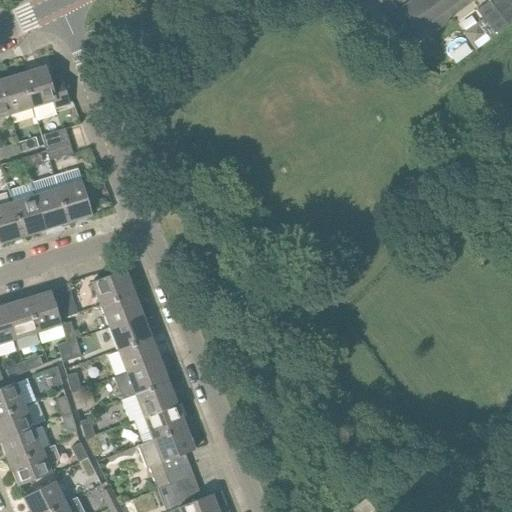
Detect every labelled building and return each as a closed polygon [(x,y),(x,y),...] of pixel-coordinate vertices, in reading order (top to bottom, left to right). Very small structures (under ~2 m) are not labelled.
[(409,0),(397,9),(421,43),(472,6),(467,0),(409,0)] [(476,10),(494,35),(507,26),(489,0),(476,10)] [(482,19),(462,33),(474,50),(494,35),(482,19)] [(54,109),(69,104),(61,77),(49,81),(45,67),(22,74),(32,109),(35,116),(43,114),(41,106),(52,103),(54,109)] [(0,85),(9,116),(32,109),(22,74),(0,81),(0,85)] [(0,118),(9,116),(0,85),(0,118)] [(45,150),(69,143),(65,130),(62,130),(60,123),(44,128),(47,135),(41,137),(45,150)] [(22,153),(38,148),(35,139),(19,144),(22,153)] [(48,162),(72,154),(69,143),(45,150),(48,162)] [(0,159),(22,153),(19,144),(0,149),(0,159)] [(26,169),(42,163),(40,154),(23,159),(26,169)] [(8,174),(26,169),(23,159),(6,165),(8,174)] [(58,190),(68,224),(91,217),(81,182),(58,190)] [(45,231),(68,224),(58,190),(34,197),(45,231)] [(22,238),(45,231),(34,197),(11,204),(22,238)] [(0,244),(22,238),(11,204),(0,207),(0,244)] [(99,306),(133,293),(124,271),(91,284),(99,306)] [(64,319),(77,315),(70,290),(57,294),(64,319)] [(37,333),(61,326),(60,326),(50,292),(27,299),(37,333)] [(108,329),(141,316),(133,293),(99,306),(108,329)] [(14,341),(37,333),(27,299),(3,306),(14,341)] [(0,344),(14,341),(3,306),(0,307),(0,344)] [(117,351),(150,338),(141,316),(108,329),(117,351)] [(66,343),(76,340),(70,323),(60,326),(61,326),(66,343)] [(126,374),(159,361),(150,338),(117,351),(126,374)] [(66,343),(71,361),(81,358),(76,340),(66,343)] [(71,361),(66,343),(56,346),(60,359),(62,364),(71,361)] [(26,373),(42,367),(38,357),(23,363),(26,373)] [(134,396),(168,383),(159,361),(126,374),(134,396)] [(8,380),(26,373),(23,363),(4,370),(8,380)] [(52,388),(62,385),(56,368),(47,371),(52,388)] [(71,394),(81,392),(75,374),(65,377),(71,394)] [(143,418),(176,406),(168,383),(134,396),(143,418)] [(0,415),(24,406),(15,384),(0,389),(0,415)] [(76,412),(86,409),(81,392),(71,394),(76,412)] [(61,418),(71,415),(65,397),(55,400),(61,418)] [(0,441),(33,429),(24,406),(0,415),(0,441)] [(143,444),(185,428),(176,406),(143,418),(134,422),(143,444)] [(66,435),(76,432),(71,415),(61,418),(66,435)] [(85,441),(95,438),(89,420),(79,423),(85,441)] [(154,480),(188,466),(184,455),(194,451),(185,428),(143,444),(142,445),(150,467),(149,467),(154,480)] [(0,443),(8,465),(42,451),(33,429),(0,441),(0,443)] [(93,458),(103,453),(95,438),(85,441),(93,458)] [(78,465),(88,460),(80,444),(70,448),(78,465)] [(17,487),(51,474),(42,451),(8,465),(17,487)] [(86,481),(96,476),(88,460),(78,465),(86,481)] [(188,466),(154,480),(158,491),(193,477),(188,466)] [(193,477),(158,491),(162,502),(197,488),(193,477)] [(28,511),(48,511),(65,504),(54,482),(22,498),(28,511)] [(217,511),(211,495),(201,499),(197,488),(162,502),(166,511),(217,511)] [(108,509),(117,505),(109,489),(100,493),(108,509)]
